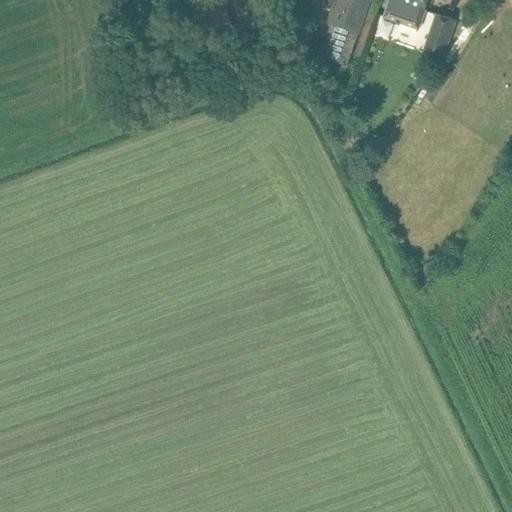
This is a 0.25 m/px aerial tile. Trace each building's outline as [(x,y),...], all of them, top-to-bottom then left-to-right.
[(335,0),(317,54),(349,65),(370,0),(335,0)] [(391,0),(385,18),(417,29),(424,10),(427,0),(391,0)] [(236,43),(226,7),(203,13),(212,49),(236,43)] [(436,15),(430,33),(423,52),(442,59),(455,21),(436,15)] [(260,33),(237,38),(242,62),(243,62),(244,67),(267,63),(265,55),(269,54),(266,40),(262,41),(260,33)]
